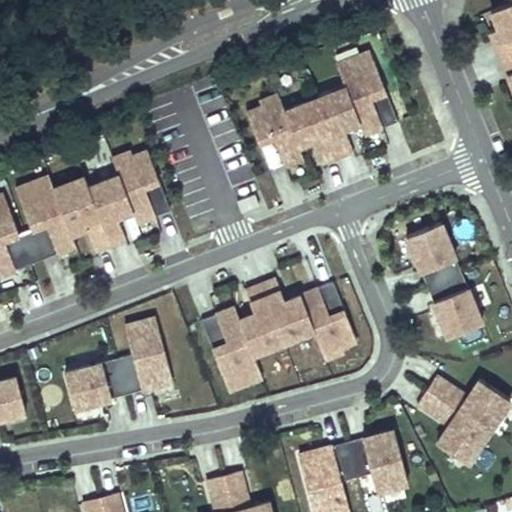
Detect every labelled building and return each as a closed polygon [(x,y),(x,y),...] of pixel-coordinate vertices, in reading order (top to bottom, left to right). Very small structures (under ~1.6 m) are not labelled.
[(511,2),(490,12),(497,29),(497,30),(504,27),(510,40),(495,46),(507,76),(511,74),(511,2)] [(510,40),(504,27),(497,30),(497,29),(489,32),(495,46),(510,40)] [(345,128),(360,123),(365,135),(398,121),(371,51),(337,64),(347,87),(286,111),(279,94),(261,101),(263,106),(248,112),(271,171),(305,159),(300,146),(315,141),(324,163),(354,151),(345,128)] [(119,217),(134,211),(138,223),(171,210),(149,152),(135,157),(133,152),(114,159),(120,176),(90,187),(88,181),(57,193),(55,187),(50,175),(17,188),(33,229),(44,259),(78,246),(73,234),(88,228),(97,251),(127,239),(119,217)] [(57,193),(88,181),(86,176),(55,187),(57,193)] [(238,201),(243,214),(265,206),(260,192),(238,201)] [(0,275),(32,263),(21,234),(5,193),(0,194),(0,275)] [(461,273),(440,223),(406,237),(427,287),(461,273)] [(44,259),(33,229),(21,234),(32,263),(44,259)] [(481,324),(461,273),(427,287),(447,338),(481,324)] [(356,342),(333,283),(285,302),(276,279),(246,291),(254,313),(239,320),(234,307),(201,320),(229,391),(262,378),(253,355),(314,331),(325,360),(344,352),(342,347),(356,342)] [(126,394),(173,382),(156,318),(125,326),(133,354),(117,359),(126,394)] [(126,394),(117,359),(65,372),(74,408),(126,394)] [(0,418),(26,412),(17,376),(0,380),(0,418)] [(487,432),(509,401),(479,380),(467,398),(462,404),(457,400),(461,394),(435,376),(426,390),(487,432)] [(435,443),(466,464),(487,432),(426,390),(416,404),(442,421),(446,415),(452,419),(448,425),(435,443)] [(462,404),(467,398),(461,394),(457,400),(462,404)] [(442,421),(448,425),(452,419),(446,415),(442,421)] [(365,446),(395,439),(394,431),(363,438),(365,446)] [(408,483),(395,439),(365,446),(363,438),(347,443),(357,478),(372,475),(376,492),(408,483)] [(357,478),(347,443),(321,450),(323,456),(315,458),(314,452),(298,456),(313,511),(349,511),(342,482),(357,478)] [(323,456),(321,450),(314,452),(315,458),(323,456)] [(266,465),(258,467),(261,481),(287,474),(281,451),(264,456),(266,465)] [(233,511),(272,511),(270,503),(249,508),(242,510),(240,504),(248,502),(240,472),(224,476),(233,511)] [(233,511),(224,476),(207,480),(216,510),(223,508),(224,511),(233,511)] [(104,511),(121,511),(116,492),(100,497),(104,511)] [(104,511),(100,497),(84,501),(86,511),(104,511)] [(242,510),(249,508),(248,502),(240,504),(242,510)]
